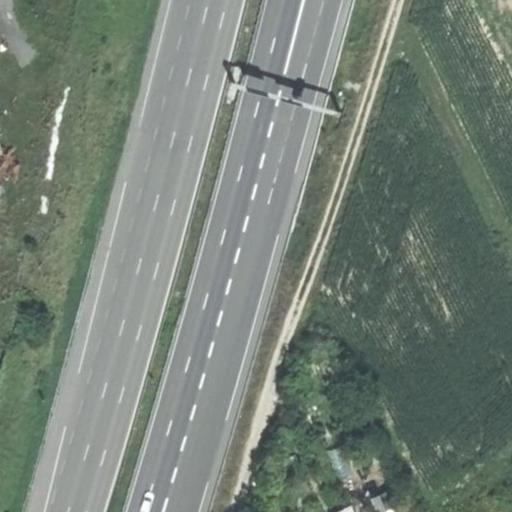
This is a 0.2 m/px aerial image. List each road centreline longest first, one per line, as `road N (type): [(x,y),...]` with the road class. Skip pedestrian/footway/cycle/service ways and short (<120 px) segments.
road 1 (track): [(400,0),(229,511)]
road 2 (trunk): [(159,511),(324,0)]
road 3 (trunk): [(139,511),(285,0)]
road 4 (trunk): [(164,205),(76,511)]
road 5 (trunk): [(223,0),(164,205)]
road 6 (trunk): [(194,0),(164,205)]
